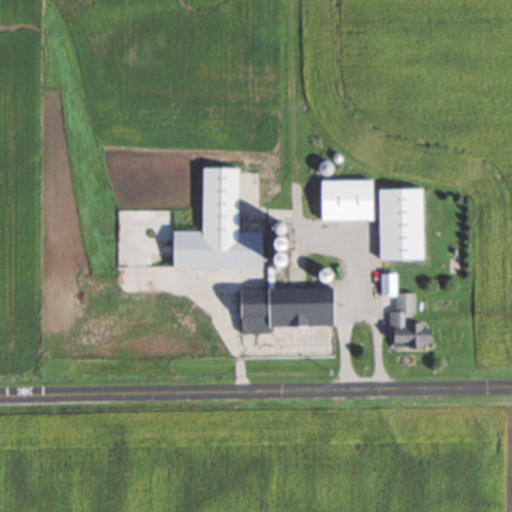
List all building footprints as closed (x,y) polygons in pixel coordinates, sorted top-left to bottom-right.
[(235,170),(199,169),(198,232),(168,232),(168,269),(259,269),(259,233),(234,233),(235,170)] [(369,221),(369,182),(316,182),(316,221),(369,221)] [(376,260),(418,260),(418,190),(376,190),(376,260)] [(413,294),(392,294),(392,275),(378,275),(378,297),(392,297),(392,311),(386,311),(387,348),(425,348),(425,325),(410,325),(409,316),(413,316),(413,294)] [(331,356),(329,289),(235,292),(236,358),(331,356)]
